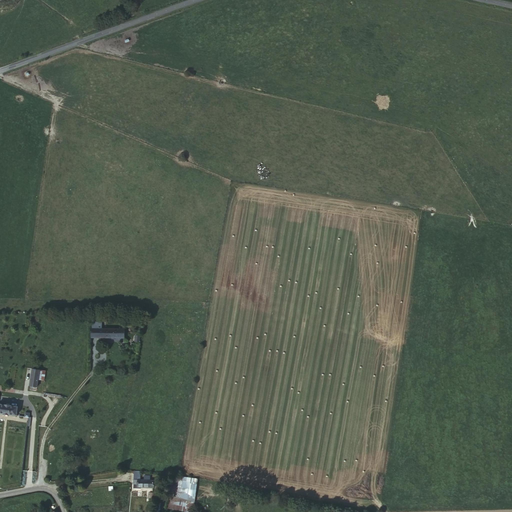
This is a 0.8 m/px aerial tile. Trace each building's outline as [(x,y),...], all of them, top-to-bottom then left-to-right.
[(123,330),(98,329),(97,336),(123,337),(123,330)] [(38,381),(40,369),(31,367),(28,384),(38,386),(38,381)] [(48,370),(40,369),(38,381),(47,382),(48,370)] [(0,403),(0,414),(17,416),(19,406),(11,405),(11,403),(5,402),(4,404),(0,403)] [(192,511),(197,477),(176,475),(172,510),(192,511)]
